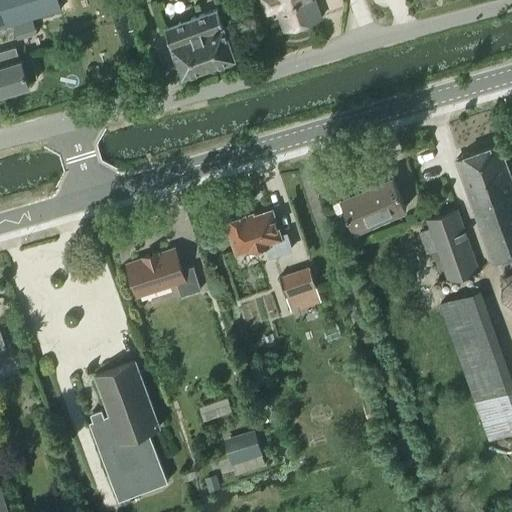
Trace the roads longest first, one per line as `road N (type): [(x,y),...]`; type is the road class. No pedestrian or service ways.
road 1 (unclassified): [(68,122),(210,91),(511,4)]
road 2 (tertiary): [(89,197),(511,76)]
